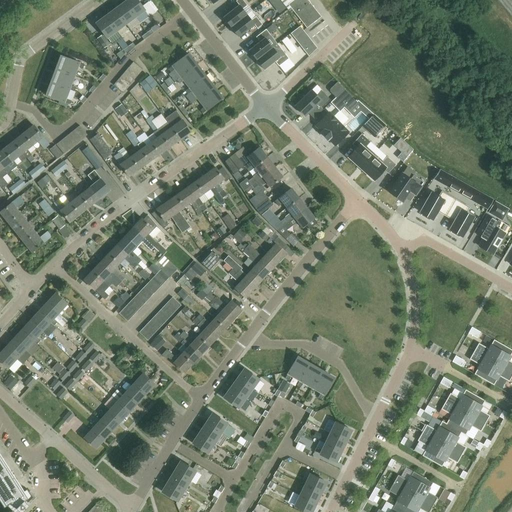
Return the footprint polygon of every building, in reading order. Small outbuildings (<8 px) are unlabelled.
[(142,12),(133,0),(127,0),(122,4),(133,19),(142,12)] [(151,5),(147,0),(133,0),(142,12),(151,5)] [(201,0),(199,2),(205,10),(211,6),(206,0),(201,0)] [(247,15),(243,9),(247,6),(241,0),(238,0),(236,1),(239,5),(223,18),(231,28),(247,15)] [(320,16),(307,0),(292,0),(288,4),(306,27),(320,16)] [(133,19),(122,4),(113,11),(123,25),(133,19)] [(123,25),(113,11),(103,18),(114,32),(123,25)] [(165,23),(158,13),(153,17),(160,26),(165,23)] [(247,15),(231,28),(239,37),(255,24),(258,28),(262,25),(256,17),(251,20),(247,15)] [(160,28),(157,24),(150,29),(151,30),(146,33),(149,36),(160,28)] [(300,25),(291,32),(307,53),(316,45),(300,25)] [(257,59),(272,46),(265,37),(270,33),(266,28),(256,36),(260,41),(249,49),(257,59)] [(132,43),(124,32),(120,36),(128,46),(130,50),(135,46),(133,43),(132,43)] [(109,45),(102,35),(97,38),(104,48),(109,45)] [(154,58),(160,54),(164,59),(175,51),(168,41),(151,54),(154,58)] [(272,46),(257,59),(264,69),(275,60),(279,65),(289,57),(285,52),(280,56),(272,46)] [(297,66),(308,58),(305,53),(293,61),(297,66)] [(197,65),(188,54),(168,69),(171,72),(175,70),(180,77),(181,77),(197,65)] [(61,56),(56,69),(75,76),(78,67),(83,69),(84,65),(61,56)] [(152,59),(145,66),(155,76),(162,70),(152,59)] [(129,67),(138,75),(142,70),(133,62),(129,67)] [(205,76),(197,65),(181,77),(180,77),(177,80),(179,83),(183,80),(189,88),(205,76)] [(135,79),(138,75),(129,67),(126,72),(135,79)] [(56,69),(51,82),(70,89),(70,90),(74,91),(76,87),(71,86),(75,76),(56,69)] [(135,79),(126,72),(122,76),(131,84),(135,79)] [(160,73),(155,76),(159,81),(163,78),(160,73)] [(118,81),(127,88),(131,84),(122,76),(118,81)] [(157,86),(150,76),(140,84),(147,93),(157,86)] [(214,87),(205,76),(189,88),(185,91),(188,94),(192,91),(198,99),(214,87)] [(127,88),(118,81),(114,85),(123,93),(127,88)] [(51,82),(46,96),(69,104),(71,100),(66,99),(70,90),(70,89),(51,82)] [(336,113),(346,105),(350,110),(358,104),(341,82),(331,90),(339,99),(330,105),(336,113)] [(214,87),(198,99),(204,107),(200,110),(203,113),(223,98),(214,87)] [(312,89),(295,105),(305,115),(318,103),(322,108),(331,99),(322,89),(317,94),(312,89)] [(73,112),(83,110),(81,102),(72,104),(73,112)] [(212,114),(219,117),(223,108),(216,105),(212,114)] [(343,109),(336,116),(346,126),(353,119),(343,109)] [(171,127),(180,139),(190,132),(175,111),(170,115),(176,123),(171,127)] [(336,145),(349,132),(329,112),(317,125),(323,131),(322,132),(328,139),(329,138),(336,145)] [(370,119),(364,113),(349,128),(355,134),(370,119)] [(152,116),(149,118),(169,147),(180,139),(171,127),(167,122),(160,127),(152,116)] [(150,142),(159,154),(169,147),(149,118),(146,120),(155,132),(153,133),(156,138),(150,142)] [(23,133),(32,145),(37,141),(44,149),(49,145),(33,125),(23,133)] [(82,139),(87,135),(79,126),(75,130),(82,139)] [(78,143),(82,139),(75,130),(70,133),(78,143)] [(131,130),(128,133),(137,146),(141,143),(131,130)] [(23,133),(13,141),(27,158),(31,155),(27,149),(32,145),(23,133)] [(73,146),(78,143),(70,133),(66,137),(73,146)] [(137,146),(128,133),(125,135),(135,147),(137,146)] [(357,148),(349,157),(361,169),(375,154),(367,146),(370,142),(362,134),(352,144),(357,148)] [(110,155),(97,135),(90,140),(104,159),(110,155)] [(61,141),(69,150),(73,146),(66,137),(61,141)] [(26,158),(27,158),(13,141),(3,149),(12,160),(17,157),(21,162),(26,158)] [(69,150),(61,141),(57,145),(64,154),(69,150)] [(149,161),(159,154),(150,142),(140,150),(149,161)] [(63,154),(56,145),(50,150),(57,159),(63,154)] [(88,147),(82,151),(96,170),(102,166),(88,147)] [(254,166),(266,157),(258,147),(253,151),(251,148),(237,158),(233,153),(228,157),(237,169),(243,164),(248,171),(251,168),(254,166)] [(12,160),(3,149),(0,151),(0,164),(2,168),(12,160)] [(128,176),(139,169),(130,157),(129,158),(122,149),(118,152),(119,153),(114,156),(128,176)] [(139,169),(149,161),(140,150),(130,157),(139,169)] [(375,154),(361,169),(374,180),(383,170),(388,174),(396,165),(387,157),(383,161),(375,154)] [(250,185),(274,167),(266,157),(254,166),(256,168),(259,172),(253,177),(249,181),(247,179),(246,180),(245,178),(238,184),(243,190),(250,184),(250,185)] [(63,161),(57,166),(62,172),(68,167),(63,161)] [(41,163),(35,168),(39,174),(46,169),(41,163)] [(62,172),(57,166),(51,171),(56,177),(62,172)] [(214,168),(205,174),(222,198),(226,195),(221,189),(221,190),(216,183),(222,179),(224,182),(230,178),(222,167),(217,171),(214,168)] [(282,177),(274,167),(250,185),(253,189),(258,185),(259,186),(265,180),(270,186),(282,177)] [(39,174),(35,168),(29,173),(33,179),(39,174)] [(95,183),(90,187),(99,198),(109,190),(94,171),(88,175),(95,183)] [(195,181),(203,193),(209,189),(217,201),(222,198),(205,174),(195,181)] [(410,190),(415,194),(424,182),(413,175),(410,179),(404,174),(391,193),(402,201),(410,190)] [(459,193),(465,184),(446,174),(441,183),(459,193)] [(52,181),(48,176),(43,180),(47,185),(52,181)] [(15,184),(20,190),(26,185),(21,179),(15,184)] [(195,181),(185,188),(202,212),(206,210),(198,199),(197,199),(196,198),(203,193),(195,181)] [(20,190),(15,184),(9,189),(14,195),(20,190)] [(485,195),(465,184),(459,193),(480,205),(485,195)] [(89,206),(99,198),(90,187),(80,195),(89,206)] [(175,195),(184,207),(190,202),(194,209),(193,209),(198,215),(202,212),(185,188),(175,195)] [(283,203),(287,207),(299,198),(291,188),(274,201),(279,206),(283,203)] [(255,207),(267,198),(262,191),(250,200),(255,207)] [(439,197),(431,193),(420,212),(423,214),(422,216),(429,220),(430,218),(433,220),(440,207),(447,211),(454,199),(442,192),(439,197)] [(79,214),(89,206),(80,195),(70,203),(79,214)] [(166,202),(183,226),(186,230),(190,227),(183,218),(178,211),(184,207),(175,195),(166,202)] [(0,212),(8,222),(19,213),(15,208),(23,202),(19,197),(0,212)] [(267,198),(255,207),(260,214),(272,205),(267,198)] [(294,217),(306,208),(299,198),(287,207),(291,213),(284,217),(285,219),(277,225),(279,228),(288,222),(294,217)] [(69,222),(79,214),(70,203),(65,207),(59,199),(54,203),(69,222)] [(38,205),(43,210),(49,205),(45,200),(38,205)] [(469,208),(457,201),(450,213),(457,217),(450,229),(452,231),(451,233),(459,237),(460,235),(462,237),(473,217),(466,213),(469,208)] [(183,226),(166,202),(156,209),(156,210),(151,214),(159,224),(163,228),(167,225),(164,221),(171,216),(175,223),(175,224),(178,229),(183,226)] [(54,211),(49,205),(43,210),(47,216),(54,211)] [(294,217),(302,227),(305,224),(309,229),(318,223),(314,218),(306,208),(294,217)] [(19,213),(8,222),(15,232),(27,223),(19,213)] [(143,219),(141,218),(133,227),(144,238),(154,247),(163,255),(166,251),(148,235),(157,225),(148,214),(143,219)] [(237,226),(229,214),(222,219),(230,231),(237,226)] [(65,226),(57,216),(52,220),(60,230),(65,226)] [(487,233),(480,246),(493,254),(505,233),(497,229),(500,223),(488,216),(480,229),(487,233)] [(291,226),(288,222),(279,228),(280,229),(277,231),(285,239),(290,235),(286,230),(291,226)] [(27,223),(15,232),(23,242),(34,233),(27,223)] [(135,245),(136,247),(141,242),(150,251),(154,247),(144,238),(133,227),(125,236),(135,245)] [(227,233),(222,227),(216,231),(221,237),(227,233)] [(247,234),(241,228),(233,237),(239,242),(247,234)] [(219,238),(214,231),(209,235),(214,242),(219,238)] [(39,238),(34,233),(23,242),(31,252),(51,237),(47,232),(39,238)] [(263,232),(259,236),(272,247),(267,252),(278,262),(286,253),(283,250),(287,246),(277,237),(273,242),(263,232)] [(125,236),(116,244),(137,264),(141,260),(131,251),(130,252),(129,251),(135,245),(125,236)] [(289,241),(298,245),(300,240),(292,236),(289,241)] [(137,264),(116,244),(108,253),(118,263),(123,258),(134,268),(137,264)] [(270,271),(278,262),(267,252),(263,257),(249,244),(248,246),(246,245),(244,245),(243,246),(270,271)] [(262,280),(270,271),(243,246),(239,250),(253,263),(248,267),(262,280)] [(390,311),(402,296),(345,251),(327,275),(341,286),(350,276),(382,302),(380,305),(375,301),(369,309),(379,317),(386,308),(390,311)] [(219,259),(212,252),(201,262),(209,269),(219,259)] [(118,263),(108,253),(100,262),(121,282),(124,278),(114,268),(118,263)] [(223,260),(232,269),(254,288),(262,280),(248,267),(248,268),(251,270),(246,275),(240,270),(242,268),(227,255),(223,260)] [(137,264),(143,270),(147,266),(141,260),(137,264)] [(158,261),(155,264),(160,269),(163,266),(158,261)] [(169,261),(161,270),(169,277),(177,269),(169,261)] [(121,282),(100,262),(92,271),(108,287),(112,283),(116,287),(121,282)] [(205,271),(196,263),(191,269),(200,277),(205,271)] [(160,269),(155,264),(154,265),(153,264),(148,269),(155,275),(160,269)] [(142,269),(138,273),(145,279),(149,275),(142,269)] [(254,288),(232,269),(229,273),(236,280),(231,285),(245,298),(254,288)] [(165,282),(169,277),(161,270),(157,274),(165,282)] [(108,287),(92,271),(83,280),(104,299),(108,296),(103,292),(108,287)] [(157,274),(153,279),(161,286),(165,282),(157,274)] [(187,275),(180,283),(195,297),(202,288),(187,275)] [(161,286),(153,279),(148,283),(157,291),(161,286)] [(152,295),(157,291),(148,283),(144,288),(152,295)] [(323,283),(317,286),(322,294),(327,290),(323,283)] [(356,286),(350,294),(361,302),(367,294),(356,286)] [(144,288),(140,292),(148,300),(152,295),(144,288)] [(194,302),(181,290),(177,295),(189,306),(194,302)] [(140,292),(136,296),(144,304),(148,300),(140,292)] [(294,341),(323,302),(310,292),(281,332),(294,341)] [(55,293),(47,302),(58,313),(67,304),(55,293)] [(130,297),(125,293),(120,298),(124,302),(130,297)] [(208,304),(212,299),(207,295),(204,300),(208,304)] [(136,296),(132,301),(140,309),(144,304),(136,296)] [(216,296),(212,300),(233,319),(241,310),(231,300),(226,306),(220,301),(221,301),(216,296)] [(167,302),(176,310),(180,305),(172,297),(167,302)] [(225,328),(233,319),(212,300),(208,304),(213,308),(214,308),(219,313),(215,318),(225,328)] [(132,301),(127,305),(136,313),(140,309),(132,301)] [(38,311),(50,322),(58,313),(47,302),(38,311)] [(163,306),(172,314),(176,310),(167,302),(163,306)] [(127,305),(123,310),(132,318),(136,313),(127,305)] [(159,310),(168,318),(172,314),(163,306),(159,310)] [(193,314),(185,307),(182,310),(185,313),(184,314),(189,318),(193,314)] [(128,322),(132,318),(123,310),(119,314),(128,322)] [(155,315),(164,323),(168,318),(159,310),(155,315)] [(323,326),(331,316),(324,310),(315,320),(323,326)] [(41,331),(48,337),(52,333),(45,327),(50,322),(38,311),(30,321),(41,331)] [(95,316),(90,311),(83,318),(84,320),(77,327),(81,331),(95,316)] [(196,317),(200,322),(204,318),(199,313),(196,317)] [(151,319),(159,327),(164,323),(155,315),(151,319)] [(208,345),(217,337),(206,327),(200,322),(196,317),(192,321),(197,325),(198,325),(202,328),(201,329),(203,331),(198,336),(208,345)] [(225,328),(215,318),(206,327),(217,337),(225,328)] [(147,323),(155,332),(159,327),(151,319),(147,323)] [(384,333),(390,325),(383,319),(376,327),(384,333)] [(33,340),(41,331),(30,321),(21,330),(33,340)] [(348,329),(358,337),(364,330),(354,321),(348,329)] [(143,328),(151,336),(155,332),(147,323),(143,328)] [(143,328),(138,332),(147,340),(151,336),(143,328)] [(481,332),(472,328),(469,334),(477,338),(481,332)] [(308,329),(300,339),(308,345),(316,335),(308,329)] [(13,339),(24,350),(33,340),(21,330),(13,339)] [(200,354),(190,345),(184,339),(179,335),(177,333),(174,336),(180,343),(181,342),(187,347),(182,354),(192,363),(200,354)] [(198,336),(190,345),(200,354),(208,345),(198,336)] [(165,342),(160,337),(151,345),(157,350),(165,342)] [(356,346),(363,352),(371,343),(364,337),(356,346)] [(24,350),(13,339),(4,348),(16,359),(19,362),(23,357),(20,354),(24,350)] [(474,351),(494,363),(504,345),(494,340),(489,349),(478,343),(474,351)] [(88,354),(94,347),(94,346),(90,342),(89,343),(85,348),(83,350),(88,354)] [(511,350),(504,345),(494,363),(511,373),(511,362),(508,360),(511,353),(511,350)] [(0,361),(7,368),(16,359),(4,348),(0,353),(0,361)] [(192,363),(182,354),(180,352),(175,357),(166,349),(161,354),(165,358),(167,357),(183,372),(192,363)] [(94,363),(102,355),(103,354),(98,350),(98,351),(90,359),(94,363)] [(86,355),(81,351),(75,359),(80,363),(86,355)] [(484,380),(494,363),(474,351),(469,359),(479,365),(474,374),(484,380)] [(127,359),(122,354),(116,362),(120,366),(127,359)] [(464,361),(456,356),(453,362),(461,367),(464,361)] [(310,364),(298,357),(285,379),(289,381),(291,376),(300,381),(310,364)] [(82,368),(86,372),(90,368),(94,363),(90,359),(82,368)] [(78,365),(74,361),(67,369),(71,372),(78,365)] [(59,363),(55,369),(62,374),(66,368),(59,363)] [(511,376),(511,373),(494,363),(484,380),(494,385),(499,376),(509,382),(511,376)] [(322,371),(310,364),(300,381),(299,381),(297,385),(300,388),(303,383),(312,388),(322,371)] [(259,379),(244,369),(237,378),(252,389),(259,379)] [(69,374),(65,370),(62,373),(58,378),(63,381),(69,374)] [(86,375),(80,370),(74,377),(84,386),(86,383),(85,382),(84,380),(86,378),(84,377),(86,375)] [(334,378),(322,371),(312,388),(320,393),(318,398),(322,400),(334,378)] [(134,383),(146,393),(154,384),(143,373),(134,383)] [(38,378),(33,374),(24,384),(29,388),(38,378)] [(245,398),(252,389),(237,378),(231,388),(245,398)] [(452,382),(444,378),(441,384),(449,388),(452,382)] [(52,392),(53,392),(61,383),(57,379),(55,381),(48,388),(52,392)] [(76,383),(72,379),(65,386),(69,391),(76,383)] [(92,387),(99,393),(104,388),(98,381),(92,387)] [(126,392),(137,402),(146,393),(134,383),(126,392)] [(283,383),(279,390),(285,393),(289,387),(283,383)] [(68,393),(63,388),(56,396),(61,400),(68,393)] [(245,398),(231,388),(224,397),(239,408),(245,398)] [(446,401),(465,413),(475,395),(466,390),(460,399),(450,393),(446,401)] [(126,392),(117,401),(129,411),(137,402),(126,392)] [(475,395),(465,413),(485,424),(490,416),(480,410),(485,401),(475,395)] [(109,410),(120,421),(129,411),(117,401),(109,410)] [(455,430),(465,413),(446,401),(441,409),(451,415),(446,424),(451,427),(455,430)] [(329,419),(334,410),(323,405),(318,413),(329,419)] [(436,411),(428,406),(424,412),(433,417),(436,411)] [(109,410),(101,419),(100,419),(112,430),(120,421),(109,410)] [(388,415),(397,419),(399,414),(390,410),(388,415)] [(74,416),(70,412),(63,419),(67,423),(74,416)] [(241,422),(245,417),(240,413),(235,418),(241,422)] [(485,424),(465,413),(455,430),(461,433),(465,435),(470,426),(480,432),(485,424)] [(227,424),(212,414),(206,424),(221,434),(227,424)] [(92,429),(103,439),(112,430),(100,419),(101,419),(97,416),(88,425),(92,429)] [(319,417),(313,429),(321,434),(327,422),(319,417)] [(352,430),(335,422),(330,433),(346,441),(352,430)] [(451,427),(446,424),(442,422),(436,431),(426,425),(422,433),(441,444),(451,427)] [(221,434),(206,424),(199,433),(214,443),(221,434)] [(455,430),(451,427),(441,444),(461,456),(466,447),(456,442),(461,433),(455,430)] [(95,448),(103,439),(92,429),(83,438),(95,448)] [(214,443),(199,433),(193,443),(208,453),(214,443)] [(346,441),(330,433),(325,443),(341,451),(346,441)] [(432,462),(441,444),(422,433),(417,441),(427,447),(422,456),(432,462)] [(250,443),(240,437),(237,442),(244,446),(247,449),(250,443)] [(300,451),(309,455),(315,442),(307,438),(300,451)] [(336,462),(341,451),(325,443),(320,454),(336,462)] [(461,456),(441,444),(432,462),(441,467),(447,458),(457,463),(461,456)] [(8,511),(15,506),(20,511),(32,499),(31,499),(33,498),(27,489),(26,490),(0,450),(0,500),(7,511),(8,511)] [(295,459),(289,471),(298,475),(303,463),(295,459)] [(196,471),(180,462),(174,472),(190,481),(196,471)] [(190,481),(174,472),(168,481),(184,491),(190,481)] [(393,483),(413,494),(423,477),(413,472),(408,481),(398,475),(393,483)] [(326,482),(310,474),(305,485),(321,493),(326,482)] [(423,477),(413,494),(433,506),(437,498),(427,492),(432,483),(423,477)] [(184,491),(168,481),(162,492),(177,501),(184,491)] [(394,506),(403,511),(413,494),(393,483),(389,491),(399,497),(394,506)] [(321,493),(305,485),(300,495),(316,503),(321,493)] [(429,511),(433,506),(413,494),(403,511),(404,511),(415,511),(418,508),(425,511),(429,511)] [(311,511),(316,503),(300,495),(295,506),(307,511),(311,511)] [(277,511),(282,511),(289,501),(280,497),(273,510),(277,511)]
